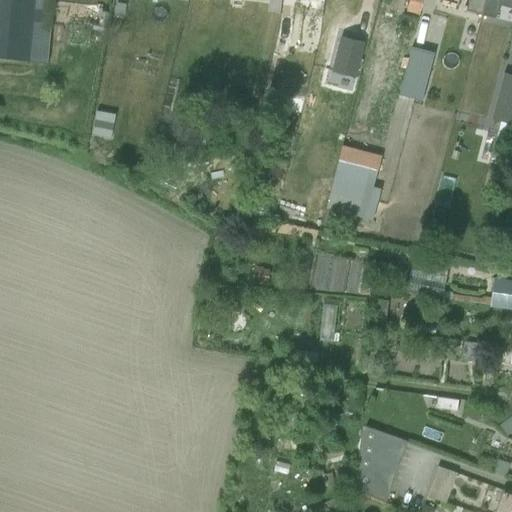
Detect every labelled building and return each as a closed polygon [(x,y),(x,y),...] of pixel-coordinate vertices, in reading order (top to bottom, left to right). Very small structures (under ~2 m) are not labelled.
[(0,0),(0,59),(48,64),(53,0),(0,0)] [(299,0),(287,0),(286,17),(298,18),(299,0)] [(422,0),(408,0),(409,0),(406,11),(417,14),(420,3),(421,3),(422,0)] [(467,0),(464,11),(480,15),(483,0),(467,0)] [(498,5),(511,8),(511,0),(483,0),(480,15),(495,19),(498,5)] [(481,141),(507,147),(510,136),(483,130),(481,141)] [(337,159),(369,168),(376,171),(381,156),(341,146),(337,159)] [(357,216),(369,168),(337,159),(325,208),(357,216)] [(331,283),(331,263),(303,262),(302,290),(317,291),(317,283),(331,283)] [(447,271),(411,264),(405,288),(441,297),(447,271)] [(251,283),(267,284),(268,269),(252,268),(251,283)] [(511,281),(493,278),(489,306),(511,308),(511,281)] [(337,299),(314,337),(329,347),(352,309),(337,299)] [(387,301),(371,299),(369,320),(385,321),(387,301)] [(195,333),(207,335),(212,313),(200,311),(195,333)] [(380,351),(393,353),(395,333),(382,331),(380,351)] [(460,361),(474,362),(475,343),(462,342),(460,361)] [(511,367),(511,347),(503,345),(500,364),(508,366),(508,367),(511,367)] [(434,408),(456,411),(457,400),(436,397),(434,408)] [(511,414),(498,426),(506,437),(511,432),(511,414)] [(385,502),(407,442),(360,425),(356,489),(385,502)] [(492,473),(504,477),(509,463),(497,459),(492,473)] [(426,496),(445,503),(455,473),(437,466),(426,496)] [(511,511),(511,493),(503,490),(494,511),(511,511)]
